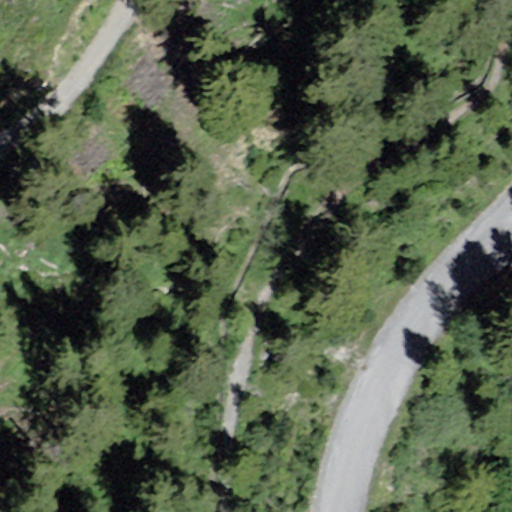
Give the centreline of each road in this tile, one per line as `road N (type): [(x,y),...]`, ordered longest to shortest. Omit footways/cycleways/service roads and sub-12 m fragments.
road 1 (unclassified): [(511,206),(389,350),(335,511)]
road 2 (track): [(0,149),(55,99),(139,0)]
